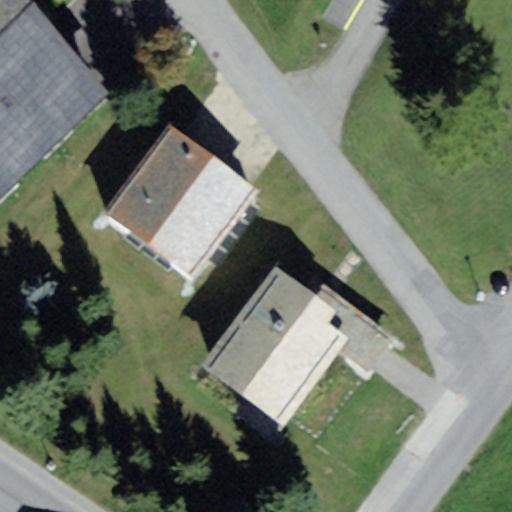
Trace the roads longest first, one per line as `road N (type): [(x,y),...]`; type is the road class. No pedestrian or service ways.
road 1 (residential): [(202,0),(284,125),(481,376)]
road 2 (residential): [(380,511),(481,376)]
